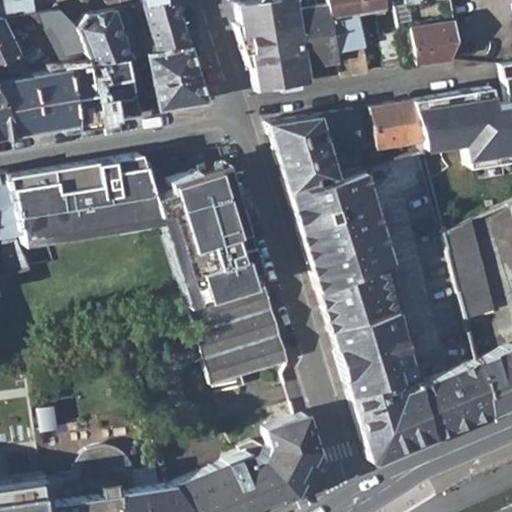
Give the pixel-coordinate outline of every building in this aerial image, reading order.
[(30,0),(0,0),(0,15),(10,14),(33,10),(30,0)] [(82,12),(72,23),(82,48),(82,49),(88,60),(122,55),(143,51),(186,44),(172,0),(148,0),(139,2),(127,4),(136,32),(121,37),(110,7),(82,12)] [(306,0),(307,4),(294,6),(293,0),(246,0),(234,2),(237,19),(232,19),(247,63),(249,63),(253,87),(306,79),(304,64),(335,60),(333,51),(326,16),(323,1),(323,0),(306,0)] [(381,0),(323,0),(323,1),(326,16),(354,11),(375,8),(383,6),(381,0)] [(392,3),(396,29),(410,26),(406,1),(402,1),(392,3)] [(56,8),(57,6),(33,10),(40,20),(38,20),(40,26),(44,25),(53,36),(60,52),(82,48),(72,23),(56,8)] [(33,10),(10,14),(11,25),(38,20),(40,20),(33,10)] [(354,11),(326,16),(333,51),(361,46),(354,11)] [(60,122),(109,114),(88,61),(25,72),(0,20),(0,105),(11,130),(60,122)] [(416,62),(449,57),(454,39),(451,20),(410,26),(396,29),(396,32),(401,64),(416,62)] [(401,64),(396,32),(380,34),(385,66),(401,64)] [(202,96),(186,44),(143,51),(155,107),(200,100),(202,96)] [(361,46),(333,51),(335,60),(338,75),(366,70),(361,46)] [(134,110),(122,55),(88,60),(88,61),(109,114),(134,110)] [(511,59),(498,61),(499,68),(502,94),(491,96),(491,91),(490,85),(405,99),(406,105),(415,137),(417,146),(462,140),(464,156),(465,165),(511,157),(511,59)] [(371,145),(415,137),(406,105),(405,99),(364,105),(371,145)] [(0,131),(11,130),(0,105),(0,131)] [(349,107),(315,112),(326,154),(356,149),(349,107)] [(261,120),(283,189),(331,175),(326,154),(315,112),(261,120)] [(357,153),(360,167),(381,160),(378,148),(357,153)] [(18,179),(2,182),(14,236),(60,229),(61,235),(117,226),(116,219),(153,213),(151,208),(150,204),(147,195),(134,151),(89,159),(90,167),(18,179)] [(90,167),(89,159),(16,171),(0,174),(2,182),(18,179),(90,167)] [(166,189),(147,195),(150,204),(151,208),(153,213),(164,211),(191,301),(234,288),(248,284),(244,271),(255,268),(223,164),(201,170),(194,172),(193,168),(162,177),(166,189)] [(283,189),(311,280),(379,259),(385,257),(360,167),(331,175),(283,189)] [(0,233),(1,234),(3,243),(4,274),(22,267),(16,242),(14,236),(2,182),(0,174),(0,172),(0,233)] [(172,275),(181,304),(191,301),(164,211),(153,213),(155,219),(172,275)] [(153,213),(116,219),(117,226),(155,219),(153,213)] [(440,232),(462,316),(471,314),(491,309),(467,220),(440,232)] [(60,229),(14,236),(16,242),(61,235),(60,229)] [(325,327),(392,308),(379,259),(311,280),(325,327)] [(248,284),(234,288),(191,301),(181,304),(191,336),(207,386),(283,359),(259,280),(248,284)] [(345,393),(394,381),(390,364),(406,359),(399,331),(395,320),(392,308),(325,327),(329,339),(332,350),(345,393)] [(511,341),(510,342),(473,358),(487,410),(511,398),(511,341)] [(416,381),(431,433),(487,410),(473,358),(420,380),(416,381)] [(431,433),(416,381),(420,380),(417,373),(394,381),(345,393),(365,457),(369,460),(426,435),(431,433)] [(240,458),(172,488),(188,511),(232,511),(286,489),(309,445),(301,418),(292,413),(266,423),(262,434),(267,444),(266,448),(253,446),(237,452),(240,458)] [(41,475),(46,511),(188,511),(172,488),(168,482),(134,487),(131,467),(125,453),(113,446),(101,443),(93,445),(82,451),(76,458),(72,470),(41,475)] [(0,480),(0,511),(46,511),(41,475),(0,480)]
